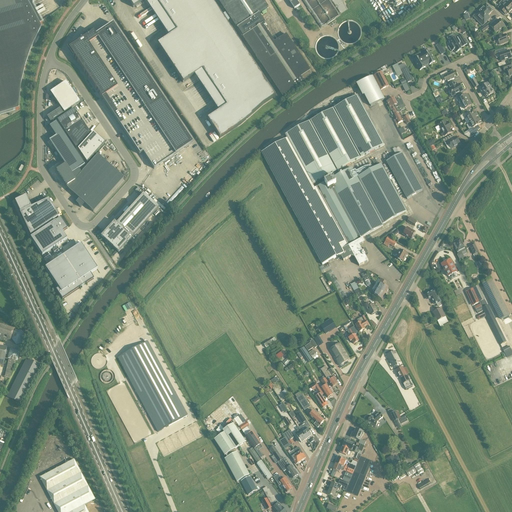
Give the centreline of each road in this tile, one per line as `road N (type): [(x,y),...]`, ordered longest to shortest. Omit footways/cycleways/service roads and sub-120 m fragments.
road 1 (primary): [(298,511),(357,374),(445,219),(481,161),(511,138)]
road 2 (primary): [(121,511),(0,234)]
road 3 (unclassified): [(49,59),(68,71),(135,175),(86,227)]
road 4 (unclassified): [(86,227),(38,161),(49,59)]
